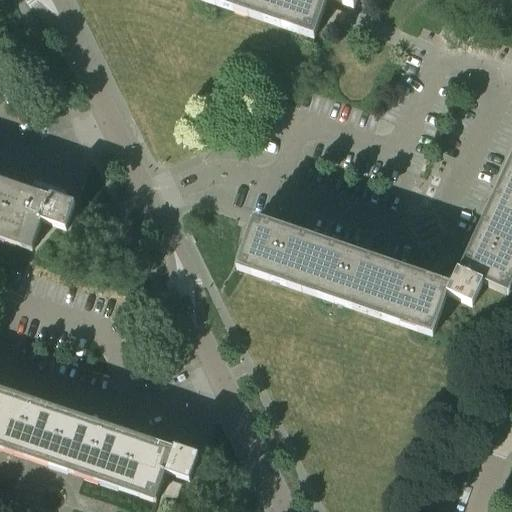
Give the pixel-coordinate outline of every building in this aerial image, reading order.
[(205,0),(313,37),(313,38),(314,39),(327,0),(330,0),(353,10),(357,0),(205,0)] [(339,30),(345,15),(333,10),(326,25),(339,30)] [(424,284),(252,225),(251,224),(235,269),(237,270),(237,269),(431,336),(431,337),(432,337),(446,297),(471,309),(481,286),(505,297),(506,296),(505,295),(511,280),(511,171),(476,250),(470,250),(470,255),(462,255),(453,257),(446,261),(442,264),(436,269),(432,277),(430,285),(425,284),(424,284)] [(32,197),(0,186),(0,239),(32,250),(42,224),(65,232),(74,205),(50,197),(49,199),(33,193),(32,197)] [(0,448),(156,502),(165,475),(189,483),(198,457),(174,448),(173,450),(157,444),(155,449),(0,395),(0,448)] [(176,501),(181,486),(167,482),(162,497),(176,501)]
